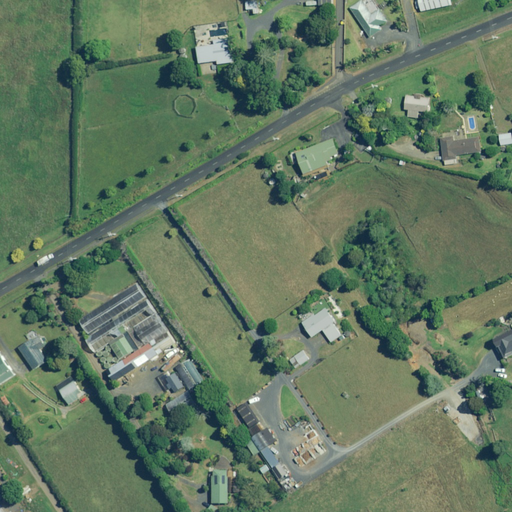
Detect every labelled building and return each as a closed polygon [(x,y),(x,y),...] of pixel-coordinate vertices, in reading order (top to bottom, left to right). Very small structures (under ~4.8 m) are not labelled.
[(372,15),(363,0),(351,8),(370,38),(382,30),(380,27),(389,21),(381,9),(372,15)] [(450,6),(448,0),(419,0),(422,12),(450,6)] [(262,13),(261,1),(247,1),(247,10),(252,10),(252,13),(262,13)] [(234,62),(230,39),(216,41),(216,45),(198,48),(200,64),(217,61),(218,65),(234,62)] [(186,47),(179,48),(181,61),(187,60),(186,47)] [(431,98),(407,96),(405,110),(409,110),(408,117),(419,118),(419,111),(429,112),(431,98)] [(511,144),(511,133),(500,135),(502,146),(511,144)] [(482,152),(480,138),(467,139),(455,141),(454,137),(442,139),(446,166),(455,164),(455,159),(458,159),(457,156),(482,152)] [(340,154),(334,139),(298,153),(306,175),(335,163),(334,160),(333,157),(340,154)] [(149,360),(150,360),(166,349),(169,352),(177,347),(167,331),(156,314),(146,300),(119,317),(118,316),(145,298),(136,283),(80,321),(89,335),(112,320),(113,319),(114,321),(86,339),(95,352),(110,343),(111,344),(112,346),(120,359),(121,360),(106,370),(115,383),(149,360)] [(338,344),(346,340),(343,336),(335,322),(337,321),(329,308),(304,323),(313,337),(325,330),(332,343),(336,340),(338,344)] [(499,348),(496,349),(499,356),(504,354),(506,359),(511,356),(511,331),(511,332),(495,340),(499,348)] [(46,346),(40,337),(33,342),(32,341),(20,349),(35,370),(49,361),(41,349),(46,346)] [(15,375),(0,351),(0,383),(1,385),(15,375)] [(301,366),(296,357),(290,360),(295,369),(301,366)] [(204,381),(190,359),(183,364),(176,368),(190,390),(204,381)] [(184,387),(175,373),(167,379),(170,383),(167,385),(171,391),(173,390),(175,393),(184,387)] [(70,405),(81,398),(79,395),(82,393),(71,377),(58,387),(70,405)] [(93,383),(89,386),(96,396),(100,393),(93,383)] [(262,452),(279,480),(289,474),(271,446),(278,441),(270,428),(263,432),(257,423),(248,429),(253,438),(262,452)] [(316,430),(313,424),(304,428),(307,434),(316,430)] [(262,452),(253,438),(247,442),(255,457),(262,452)] [(270,470),(266,465),(260,469),(264,475),(270,470)] [(229,471),(213,471),(213,503),(229,504),(229,471)] [(295,490),(290,483),(286,485),(291,492),(295,490)]
